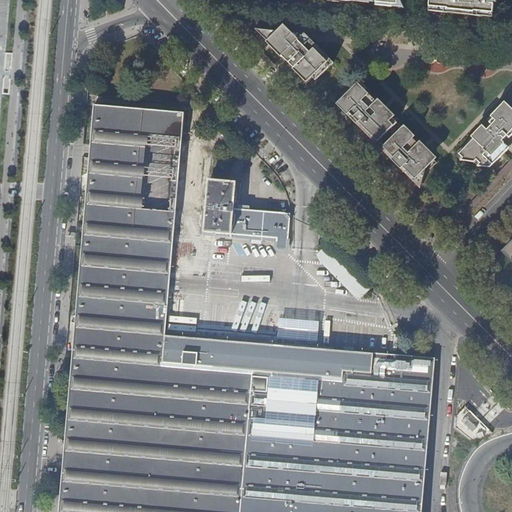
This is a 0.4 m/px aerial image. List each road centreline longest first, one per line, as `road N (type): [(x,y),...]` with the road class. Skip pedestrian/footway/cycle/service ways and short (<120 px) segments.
road 1 (primary): [(156,11),(511,371)]
road 2 (tertiary): [(64,46),(24,511)]
road 3 (primary): [(438,270),(171,0)]
